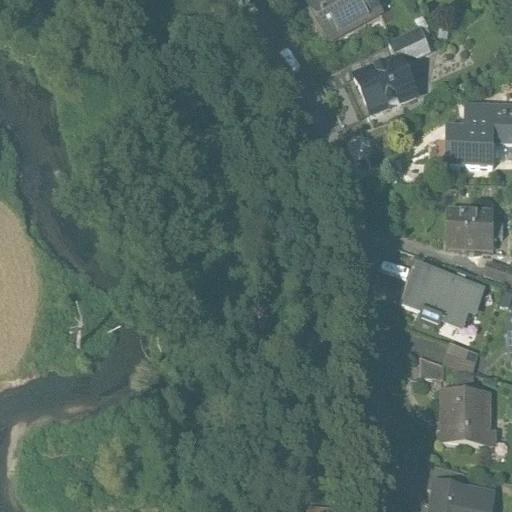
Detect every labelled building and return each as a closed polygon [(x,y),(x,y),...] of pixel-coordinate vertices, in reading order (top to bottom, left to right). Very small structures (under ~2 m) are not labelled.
[(329,0),(309,12),(331,49),(380,20),(368,0),(329,0)] [(429,55),(420,35),(389,52),(396,68),(400,67),(400,68),(429,55)] [(369,121),(370,123),(399,110),(415,103),(400,68),(400,67),(396,68),(384,73),(383,70),(373,74),(374,78),(354,87),(369,121)] [(369,121),(366,123),(371,135),(390,128),(405,123),(399,110),(370,123),(369,121)] [(511,114),(466,114),(466,138),(447,139),(447,173),(491,173),(491,149),(511,148),(511,114)] [(371,135),(368,136),(376,160),(399,151),(390,128),(371,135)] [(491,217),(448,218),(449,255),(491,254),(491,243),(500,243),(500,229),(491,229),(491,217)] [(511,274),(488,268),(484,280),(511,288),(511,274)] [(479,294),(411,272),(399,310),(421,317),(419,325),(439,332),(441,326),(459,331),(465,313),(472,316),(479,294)] [(443,370),(419,363),(419,385),(443,386),(443,370)] [(487,398),(442,398),(442,450),(487,450),(487,398)] [(463,478),(428,471),(425,497),(432,498),(432,496),(459,498),(459,495),(461,496),(463,478)] [(432,496),(432,498),(430,511),(489,511),(491,498),(461,496),(459,495),(459,498),(432,496)]
